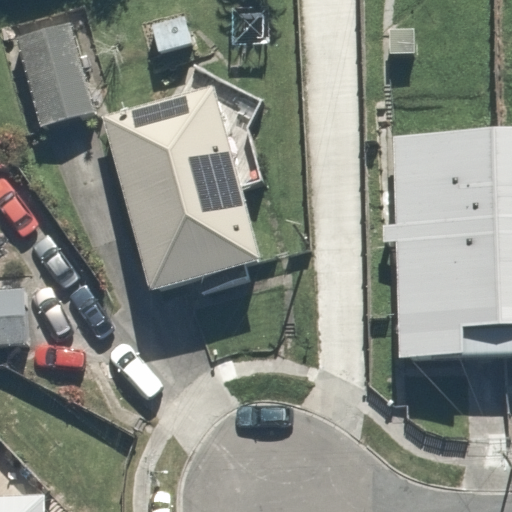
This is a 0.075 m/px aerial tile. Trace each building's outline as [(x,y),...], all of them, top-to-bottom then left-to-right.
[(64,37),(21,50),(47,135),(90,121),(64,37)] [(204,93),(103,133),(173,309),(274,269),(204,93)] [(511,140),(400,146),(411,366),(511,360),(511,140)] [(0,353),(36,352),(34,302),(0,303),(0,353)] [(2,443),(0,442),(0,511),(51,511),(52,507),(0,505),(2,443)]
